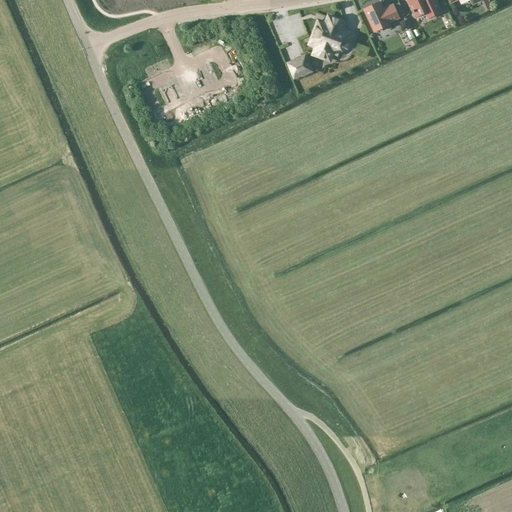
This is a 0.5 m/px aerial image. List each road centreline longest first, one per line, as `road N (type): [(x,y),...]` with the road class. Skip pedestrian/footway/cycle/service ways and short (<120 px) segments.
road 1 (tertiary): [(344,511),(306,432),(204,298),(87,47)]
road 2 (residential): [(87,47),(169,16),(244,6)]
